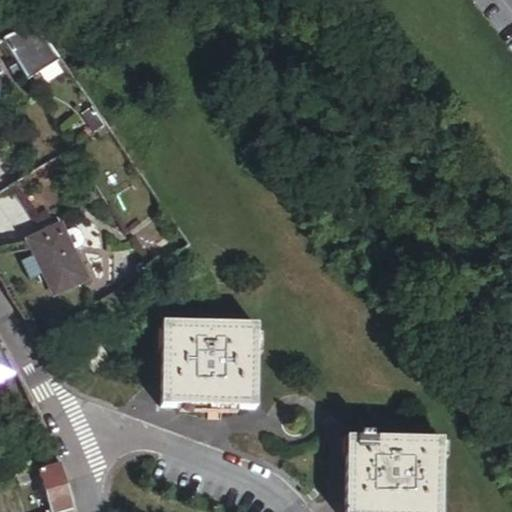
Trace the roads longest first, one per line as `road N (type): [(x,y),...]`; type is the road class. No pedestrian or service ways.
road 1 (residential): [(64,434),(164,444),(261,480),(292,511)]
road 2 (residential): [(0,315),(64,434)]
